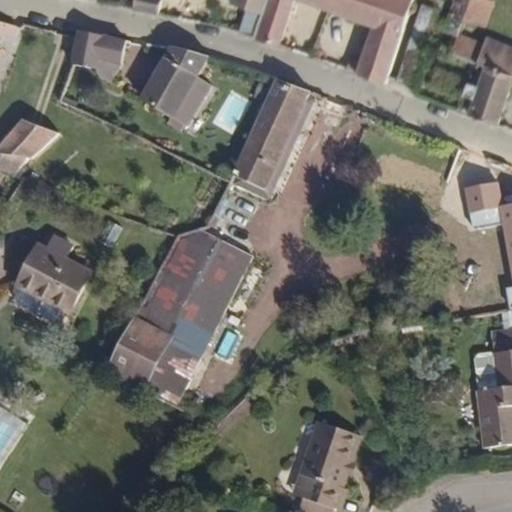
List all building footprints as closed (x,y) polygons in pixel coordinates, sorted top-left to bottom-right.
[(140,0),(138,6),(162,14),(166,0),(140,0)] [(359,67),(391,77),(413,3),(402,0),(276,0),(271,14),(263,39),(294,48),(309,1),(375,22),(359,67)] [(421,0),(411,30),(426,36),(437,6),(423,0),(421,0)] [(457,0),(453,11),(469,17),(475,0),(457,0)] [(475,0),(469,17),(489,25),(498,4),(490,0),(475,0)] [(242,33),(263,39),(271,14),(250,7),(242,33)] [(449,25),(465,31),(469,17),(453,11),(449,25)] [(485,56),(511,65),(511,38),(487,29),(484,38),(465,31),(459,48),(485,56)] [(407,43),(422,49),(426,36),(411,30),(407,43)] [(101,74),(114,76),(125,42),(81,33),(72,65),(101,74)] [(422,49),(407,43),(398,67),(420,77),(429,53),(422,49)] [(139,101),(166,121),(169,117),(176,122),(182,121),(199,98),(197,92),(190,86),(209,59),(172,51),(139,101)] [(461,100),(503,114),(511,81),(511,65),(485,56),(477,80),(470,78),(461,100)] [(435,76),(448,81),(452,69),(440,64),(435,76)] [(448,81),(461,85),(465,74),(452,69),(448,81)] [(233,164),(262,181),(306,93),(278,84),(233,164)] [(262,181),(266,183),(313,95),(306,93),(262,181)] [(341,181),(355,189),(391,120),(359,110),(332,164),(346,171),(341,181)] [(0,169),(4,171),(29,162),(40,136),(7,124),(0,142),(0,169)] [(266,183),(262,181),(233,164),(229,170),(263,189),(266,183)] [(315,210),(337,222),(343,209),(321,197),(315,210)] [(111,373),(172,405),(242,256),(194,234),(175,237),(111,373)] [(70,317),(89,277),(63,263),(69,251),(47,239),(41,253),(32,249),(6,304),(57,330),(63,313),(70,317)] [(511,325),(483,329),(484,336),(511,332),(511,325)] [(473,444),(511,439),(511,410),(511,401),(511,400),(511,332),(484,336),(482,336),(483,348),(468,350),(464,355),(468,386),(466,387),(473,444)] [(223,438),(255,408),(245,397),(213,428),(223,438)] [(287,497),(318,511),(349,442),(309,423),(286,473),(295,478),(287,497)]
